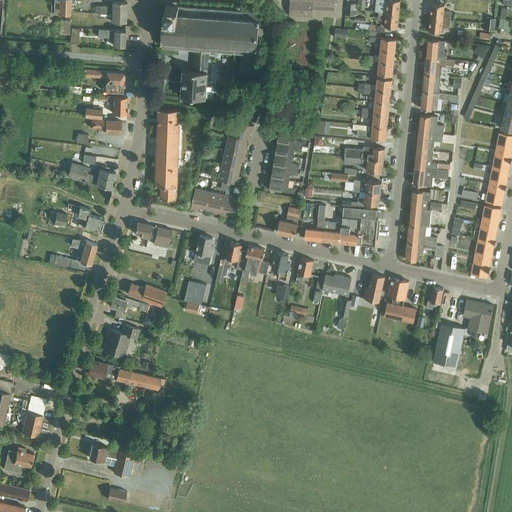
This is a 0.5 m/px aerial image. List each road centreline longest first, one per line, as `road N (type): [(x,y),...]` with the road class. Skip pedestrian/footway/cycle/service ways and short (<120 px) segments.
road 1 (residential): [(38,511),(123,210)]
road 2 (residential): [(388,268),(414,0)]
road 3 (residential): [(123,210),(138,141),(147,0)]
road 4 (residential): [(388,268),(246,237)]
road 5 (residential): [(246,237),(123,210)]
